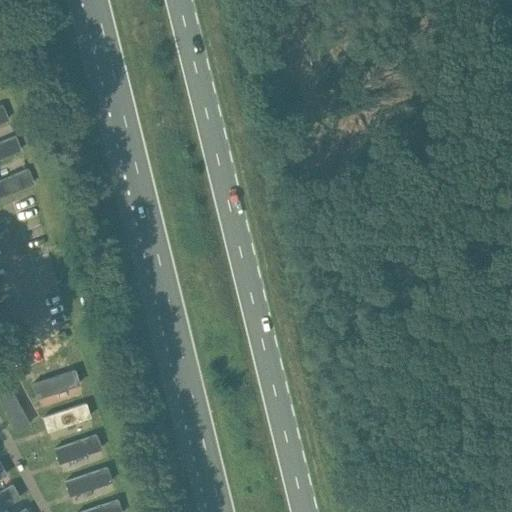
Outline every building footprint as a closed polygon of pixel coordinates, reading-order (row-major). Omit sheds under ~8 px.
[(0,104),(0,156),(21,150),(5,103),(0,104)] [(0,164),(0,177),(26,166),(21,155),(0,164)] [(32,170),(0,178),(0,192),(36,183),(32,170)] [(46,364),(60,394),(72,388),(59,358),(46,364)] [(33,372),(21,378),(36,407),(48,400),(33,372)] [(12,382),(0,388),(0,397),(13,420),(29,411),(12,382)] [(88,397),(43,415),(50,432),(95,414),(88,397)] [(97,433),(55,446),(73,509),(76,508),(77,511),(122,511),(113,479),(111,479),(97,433)] [(31,511),(0,458),(0,511),(31,511)]
